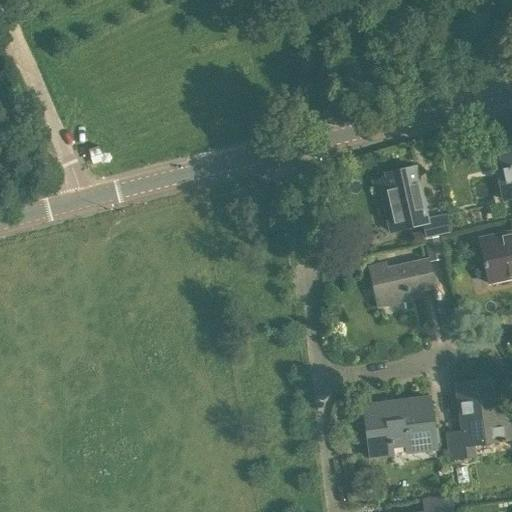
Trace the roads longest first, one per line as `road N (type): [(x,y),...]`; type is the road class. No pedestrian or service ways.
road 1 (residential): [(318,377),(297,146)]
road 2 (tertiary): [(511,89),(297,146)]
road 3 (tertiary): [(297,146),(82,198)]
road 4 (unclassified): [(82,198),(0,6)]
road 5 (residential): [(318,377),(401,368),(511,325)]
road 6 (residential): [(333,511),(318,377)]
